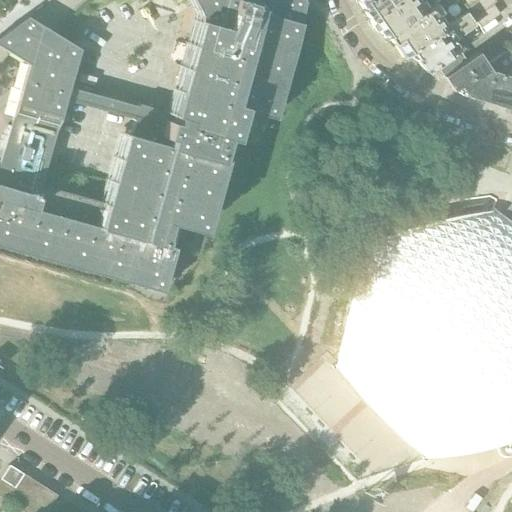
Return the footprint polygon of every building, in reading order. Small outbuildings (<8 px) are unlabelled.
[(105,204),(88,267),(160,287),(171,248),(159,245),(161,238),(159,237),(164,222),(194,230),(220,137),(228,139),(237,108),(265,116),(297,3),(295,0),(190,0),(194,6),(198,5),(202,13),(200,21),(196,20),(189,45),(170,114),(137,105),(134,107),(131,119),(133,122),(129,136),(125,134),(118,133),(99,203),(105,204)] [(369,19),(397,0),(356,0),(357,1),(364,11),(362,12),(368,20),(369,19)] [(413,0),(397,0),(369,19),(369,20),(369,25),(373,31),(379,33),(384,40),(386,38),(426,9),(420,0),(416,3),(413,0)] [(460,0),(466,8),(477,0),(460,0)] [(477,0),(466,8),(473,18),(492,4),(495,2),(493,0),(477,0)] [(406,55),(446,25),(438,14),(440,12),(434,3),(426,9),(386,38),(389,44),(391,44),(392,44),(393,43),(399,53),(403,55),(404,56),(406,55)] [(492,4),(473,18),(480,28),(499,14),(492,4)] [(434,67),(441,77),(465,60),(460,53),(466,49),(457,37),(473,25),(465,13),(446,25),(406,55),(409,59),(415,60),(421,69),(425,72),(426,73),(434,67)] [(0,242),(88,267),(105,204),(99,203),(38,186),(62,100),(131,119),(134,107),(65,88),(76,49),(54,35),(25,17),(0,35),(0,48),(26,65),(0,157),(0,242)] [(481,101),(511,110),(511,77),(511,78),(499,74),(501,70),(511,62),(511,48),(484,66),(475,52),(465,60),(441,77),(450,90),(452,89),(454,92),(469,97),(470,96),(481,100),(481,101)] [(511,232),(494,214),(495,209),(492,208),(491,213),(372,244),(368,240),(366,243),(369,246),(337,365),(332,366),(333,369),(338,368),(424,456),(422,460),(425,461),(427,457),(511,434),(511,232)] [(45,511),(56,496),(33,482),(8,466),(0,478),(0,498),(21,511),(45,511)]
